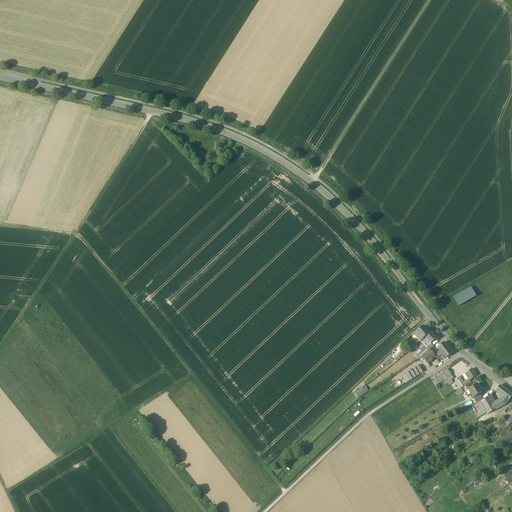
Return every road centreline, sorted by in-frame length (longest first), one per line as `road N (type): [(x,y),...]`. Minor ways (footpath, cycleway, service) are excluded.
road 1 (tertiary): [(0,77),(190,121),(274,156),(353,218),(457,347),(505,383)]
road 2 (track): [(0,352),(76,230),(284,493)]
road 3 (track): [(8,491),(193,375)]
road 4 (track): [(152,111),(76,230),(0,224)]
road 5 (track): [(311,181),(429,0)]
road 6 (track): [(368,414),(265,511)]
road 7 (track): [(206,511),(130,415)]
